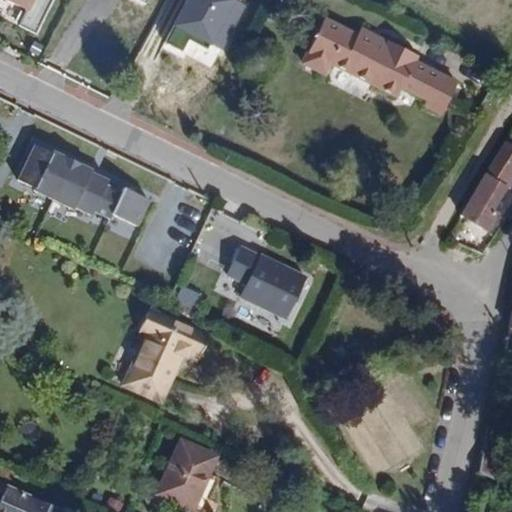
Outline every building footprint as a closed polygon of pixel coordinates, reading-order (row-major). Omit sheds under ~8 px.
[(10,0),(34,12),(39,0),(10,0)] [(255,2),(252,0),(192,0),(166,45),(187,57),(198,48),(220,61),(255,2)] [(415,53),(387,39),(384,44),(357,30),(354,36),(342,31),(344,28),(323,17),(300,60),(322,71),(328,60),(394,94),(400,84),(424,96),(421,102),(440,112),(456,81),(413,59),(415,53)] [(387,39),(360,25),(357,30),(384,44),(387,39)] [(511,143),(506,140),(488,173),(511,187),(511,143)] [(37,193),(54,155),(33,147),(19,183),(37,193)] [(115,182),(54,155),(37,193),(97,220),(115,182)] [(511,190),(511,187),(488,173),(465,214),(490,228),(511,190)] [(131,193),(115,182),(97,220),(117,221),(131,193)] [(156,204),(131,193),(117,221),(142,233),(156,204)] [(283,316),(302,276),(238,245),(224,272),(234,277),(245,282),(240,292),(239,295),(283,316)] [(240,292),(245,282),(234,277),(229,287),(240,292)] [(177,300),(196,309),(202,295),(184,286),(177,300)] [(182,359),(184,353),(194,357),(204,336),(145,308),(136,329),(144,333),(121,381),(157,399),(177,357),(182,359)] [(507,480),(511,466),(511,444),(475,427),(463,459),(507,480)] [(189,509),(214,455),(178,439),(154,493),(189,509)] [(61,511),(63,509),(3,484),(0,492),(0,511),(61,511)]
